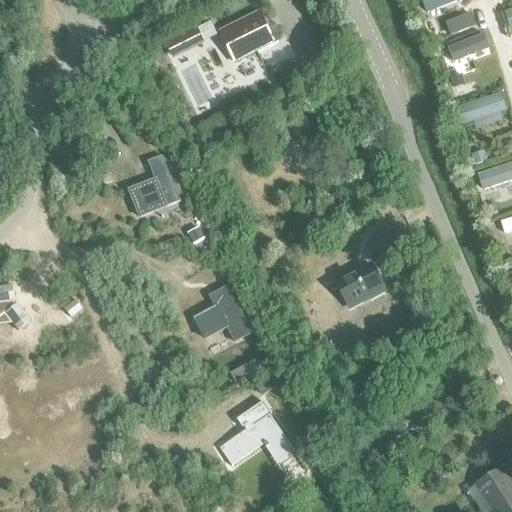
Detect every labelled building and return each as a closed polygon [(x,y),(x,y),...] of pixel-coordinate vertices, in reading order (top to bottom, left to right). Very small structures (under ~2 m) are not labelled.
[(429,0),(434,12),(461,0),(429,0)] [(511,14),(502,17),(506,31),(511,29),(511,14)] [(220,33),(235,63),(273,45),(258,15),(220,33)] [(470,15),(460,18),(465,31),(475,27),(470,15)] [(167,45),(173,58),(202,44),(195,31),(167,45)] [(484,41),(448,55),(453,70),(490,56),(484,41)] [(460,76),(449,80),(452,90),(463,86),(460,76)] [(501,101),(457,115),(462,132),(506,118),(501,101)] [(302,113),(284,121),(292,138),(310,129),(302,113)] [(482,152),(470,156),(474,167),(486,163),(482,152)] [(154,181),(127,192),(138,220),(179,203),(161,158),(147,164),(154,181)] [(511,170),(481,180),(485,192),(511,183),(511,170)] [(101,179),(103,186),(111,184),(109,177),(101,179)] [(494,205),(484,208),(487,217),(497,213),(494,205)] [(511,237),(511,224),(500,228),(504,240),(511,237)] [(188,236),(192,243),(204,237),(199,229),(188,236)] [(355,272),(335,283),(348,309),(368,299),(369,300),(384,292),(371,267),(357,274),(355,272)] [(33,322),(16,289),(0,288),(0,319),(7,315),(17,331),(33,322)] [(214,309),(194,320),(205,341),(226,329),(234,345),(252,335),(226,288),(208,298),(214,309)] [(169,300),(161,304),(167,314),(174,310),(169,300)] [(258,358),(243,366),(248,375),(263,368),(258,358)] [(264,379),(254,386),(261,398),(272,390),(264,379)] [(268,448),(277,461),(292,451),(270,418),(272,417),(263,404),(236,422),(242,430),(243,429),(246,432),(219,450),(229,465),(263,442),(265,445),(264,446),(266,450),(268,448)] [(477,486),(493,511),(511,511),(511,489),(500,471),(477,486)]
